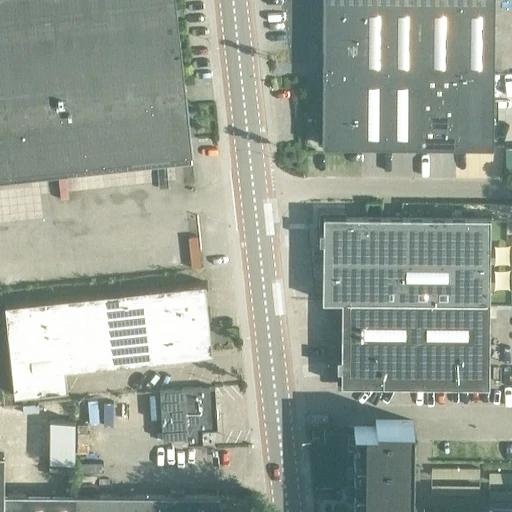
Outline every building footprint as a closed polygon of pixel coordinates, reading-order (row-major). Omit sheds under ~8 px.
[(183,82),(173,0),(0,0),(0,170),(20,168),(19,158),(179,140),(177,122),(187,121),(183,82)] [(322,0),(322,147),(492,148),(493,22),(493,0),(322,0)] [(488,387),(489,301),(489,217),(329,217),(322,224),(321,302),(341,302),(340,378),(347,386),(488,387)] [(210,353),(203,283),(3,307),(13,395),(65,389),(64,370),(210,353)] [(212,389),(183,391),(186,445),(200,444),(200,430),(214,429),(212,389)] [(51,417),(51,459),(75,459),(76,417),(51,417)] [(410,511),(411,431),(411,423),(396,423),(374,423),(374,430),(353,430),(351,511),(410,511)] [(0,511),(216,511),(217,498),(1,496),(2,457),(0,456),(0,511)]
